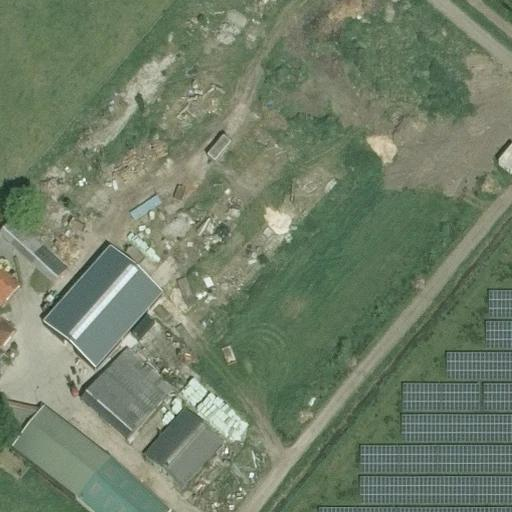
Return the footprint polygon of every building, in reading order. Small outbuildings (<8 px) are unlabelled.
[(510,176),(511,173),(511,149),(498,166),(510,176)] [(0,235),(54,285),(66,271),(12,222),(0,235)] [(110,253),(43,328),(95,373),(161,298),(110,253)] [(0,271),(0,301),(4,305),(19,289),(0,271)] [(0,352),(14,335),(0,324),(0,352)] [(107,374),(81,403),(127,444),(166,400),(121,359),(114,367),(107,374)] [(0,432),(23,438),(41,416),(0,405),(0,432)] [(181,491),(220,446),(184,415),(145,460),(181,491)] [(76,501),(88,511),(102,511),(129,483),(108,464),(76,501)]
